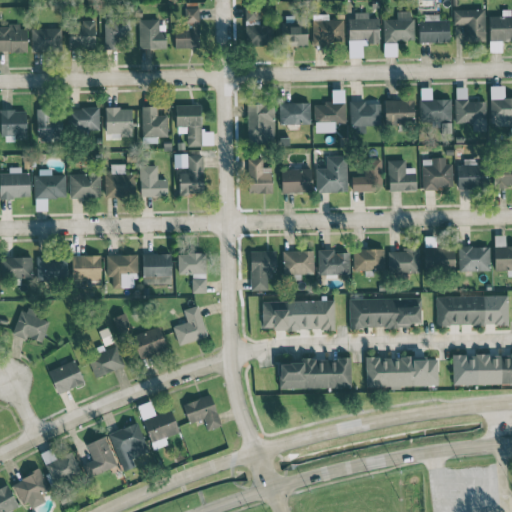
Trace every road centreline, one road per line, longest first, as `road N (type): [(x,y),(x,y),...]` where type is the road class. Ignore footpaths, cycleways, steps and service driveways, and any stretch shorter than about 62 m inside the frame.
road 1 (residential): [(221,0),(230,357),(248,433),(282,511)]
road 2 (residential): [(0,226),(511,211)]
road 3 (residential): [(0,80),(511,68)]
road 4 (secondary): [(511,401),(314,433),(100,511)]
road 5 (secondary): [(201,511),(331,469),(511,442)]
road 6 (residential): [(230,357),(275,342),(511,338)]
road 7 (residential): [(0,452),(230,357)]
